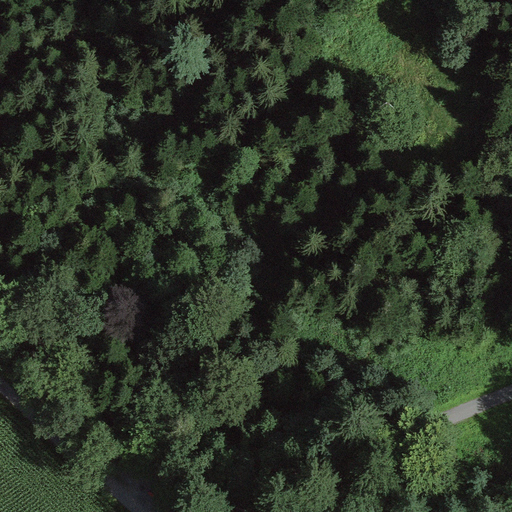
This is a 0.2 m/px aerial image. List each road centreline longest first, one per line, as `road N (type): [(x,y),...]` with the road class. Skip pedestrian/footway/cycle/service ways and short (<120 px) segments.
road 1 (track): [(511,393),(242,511)]
road 2 (track): [(0,383),(139,511)]
